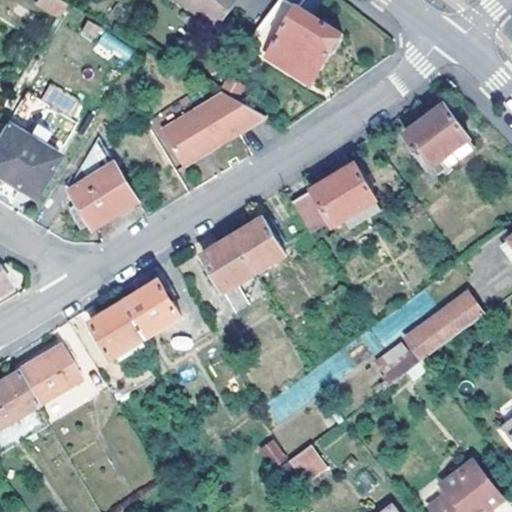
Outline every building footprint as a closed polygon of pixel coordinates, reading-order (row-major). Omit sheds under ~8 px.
[(61,0),(36,0),(34,5),(59,19),(68,3),(61,0)] [(178,0),(218,31),(242,0),(178,0)] [(343,33),(287,0),(283,0),(248,45),(313,83),(343,33)] [(127,64),(134,47),(100,34),(94,51),(127,64)] [(230,77),(222,90),(225,92),(239,100),(247,87),(230,77)] [(69,119),(81,104),(52,83),(41,99),(69,119)] [(239,100),(225,92),(164,128),(185,164),(268,115),(239,100)] [(446,157),(473,137),(450,104),(445,107),(442,102),(425,114),(416,121),(420,127),(408,135),(432,167),(446,157)] [(0,175),(36,196),(60,155),(10,123),(0,139),(0,175)] [(101,134),(69,187),(77,199),(69,204),(80,223),(89,219),(94,228),(140,202),(117,163),(101,134)] [(479,146),(473,137),(446,157),(453,166),(479,146)] [(323,184),(294,201),(312,232),(333,220),(337,227),(351,218),(355,225),(384,208),(378,198),(379,195),(359,161),(323,184)] [(257,224),(237,237),(222,246),(206,255),(217,273),(223,283),(232,298),(247,288),(244,284),(259,274),(291,255),(268,218),(257,224)] [(351,218),(337,227),(345,239),(358,231),(355,225),(351,218)] [(0,293),(11,285),(0,268),(0,299),(1,299),(0,297),(0,293)] [(217,286),(223,283),(217,273),(211,277),(217,286)] [(148,292),(129,303),(111,314),(95,324),(116,358),(150,338),(185,317),(164,282),(148,292)] [(255,302),(247,288),(232,298),(240,311),(255,302)] [(434,352),(486,315),(471,293),(408,338),(416,351),(423,360),(434,352)] [(0,429),(39,406),(84,379),(63,344),(45,356),(19,372),(0,383),(0,429)] [(391,383),(423,360),(416,351),(385,373),(387,377),(391,383)] [(423,360),(431,370),(441,362),(434,352),(423,360)] [(384,387),(391,383),(387,377),(380,381),(384,387)] [(273,467),(287,458),(274,438),(260,447),(273,467)] [(309,442),(289,457),(304,478),(324,463),(309,442)] [(484,504),(488,509),(503,498),(473,458),(449,476),(441,482),(448,493),(430,507),(433,511),(472,511),(475,510),(484,504)]
